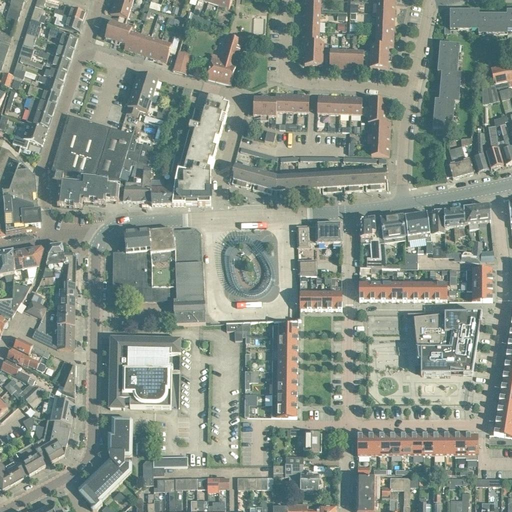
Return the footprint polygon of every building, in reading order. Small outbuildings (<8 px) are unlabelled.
[(22,10),(25,0),(13,0),(11,6),(22,10)] [(60,4),(49,0),(38,0),(35,9),(43,12),(43,11),(46,3),(59,8),(60,4)] [(134,1),(131,0),(115,0),(114,6),(131,11),(134,1)] [(232,0),(219,0),(218,7),(229,11),(232,0)] [(321,13),(321,2),(303,1),(303,12),(321,13)] [(149,10),(160,13),(161,7),(151,4),(149,10)] [(395,16),(395,5),(377,5),(377,16),(395,16)] [(18,24),(22,10),(11,6),(7,20),(18,24)] [(131,11),(114,6),(111,16),(128,21),(131,11)] [(84,24),(87,14),(66,8),(64,13),(56,10),(54,15),(58,16),(68,20),(84,24)] [(45,12),(43,11),(43,12),(35,9),(32,21),(39,23),(41,16),(43,17),(45,12)] [(320,24),(321,13),(303,12),(302,23),(320,24)] [(459,18),(459,12),(451,12),(450,16),(451,32),(465,32),(465,15),(461,15),(461,18),(459,18)] [(479,32),(479,16),(479,12),(470,12),(470,18),(468,18),(468,15),(465,15),(465,32),(479,32)] [(80,34),(84,24),(68,20),(58,16),(55,26),(80,34)] [(201,25),(203,20),(193,16),(192,21),(191,22),(201,25)] [(394,27),(395,16),(377,16),(377,27),(394,27)] [(493,36),(493,19),(489,19),(489,22),(487,22),(487,16),(479,16),(479,32),(479,36),(493,36)] [(507,32),(507,16),(499,16),(498,22),(496,22),(496,19),(493,19),(493,36),(507,36),(507,32)] [(213,23),(203,20),(201,25),(211,28),(213,23)] [(39,35),(41,29),(43,24),(39,23),(32,21),(27,35),(36,38),(37,38),(43,42),(45,38),(39,35)] [(130,34),(131,34),(132,29),(125,27),(127,23),(119,21),(117,25),(111,23),(105,40),(115,43),(114,46),(117,47),(117,44),(126,46),(130,34)] [(320,35),(320,24),(302,23),(302,34),(320,35)] [(337,25),(337,31),(337,35),(342,35),(342,31),(346,31),(347,26),(337,25)] [(394,38),(394,27),(377,27),(376,37),(394,38)] [(74,52),(78,41),(63,36),(64,34),(52,30),(49,37),(62,41),(60,47),(74,52)] [(11,45),(13,38),(0,33),(0,41),(1,42),(11,45)] [(142,37),(131,34),(130,34),(126,46),(125,51),(136,55),(142,37)] [(320,45),(320,35),(302,34),(301,45),(306,46),(320,46),(320,45)] [(33,50),(36,38),(27,35),(23,47),(33,50)] [(147,58),(152,41),(142,37),(136,55),(147,58)] [(393,49),(394,38),(376,37),(376,47),(376,49),(389,49),(393,49)] [(227,38),(224,47),(221,58),(212,56),(211,60),(212,61),(207,79),(206,79),(206,81),(231,88),(231,87),(237,67),(236,67),(243,43),(244,43),(227,38)] [(157,61),(163,44),(152,41),(147,58),(157,61)] [(0,62),(4,64),(10,48),(0,44),(0,62)] [(167,64),(170,54),(172,47),(163,44),(157,61),(167,64)] [(328,45),(324,45),(320,45),(320,46),(306,46),(305,54),(303,54),(302,56),(328,57),(328,45)] [(460,46),(450,46),(440,45),(439,54),(445,54),(445,56),(442,56),(442,59),(459,61),(460,46)] [(34,50),(33,50),(23,47),(19,59),(30,62),(32,57),(34,50)] [(71,63),(74,52),(60,47),(56,58),(71,63)] [(388,58),(389,49),(376,49),(376,47),(371,47),(371,53),(366,53),(366,58),(391,59),(391,58),(388,58)] [(179,52),(174,70),(174,73),(186,76),(192,55),(179,52)] [(71,63),(56,58),(40,53),(38,58),(54,64),(52,70),(67,75),(71,63)] [(330,53),(330,70),(341,71),(341,53),(330,53)] [(341,53),(341,71),(352,71),(353,54),(341,53)] [(353,54),(352,71),(363,72),(364,54),(353,54)] [(328,61),(328,57),(302,56),(302,57),(305,57),(305,67),(323,68),(323,61),(328,61)] [(391,61),(391,59),(366,58),(366,63),(370,63),(370,70),(388,71),(388,61),(391,61)] [(44,67),(30,62),(19,59),(18,63),(42,71),(44,67)] [(457,75),(459,61),(442,59),(441,63),(444,63),(444,65),(438,65),(438,74),(442,74),(457,75)] [(508,84),(511,82),(511,65),(491,70),(494,86),(508,84)] [(40,78),(23,72),(16,70),(13,77),(12,81),(14,82),(21,84),(23,78),(38,83),(40,78)] [(63,86),(67,75),(52,70),(49,81),(63,86)] [(461,76),(457,75),(442,74),(441,82),(446,83),(446,85),(444,84),(443,88),(460,90),(461,76)] [(9,89),(13,77),(5,75),(1,86),(9,89)] [(159,82),(139,75),(135,87),(155,93),(159,82)] [(63,86),(49,81),(40,78),(38,83),(47,86),(45,92),(59,97),(63,86)] [(19,91),(21,84),(14,82),(12,89),(19,91)] [(499,103),(496,91),(494,86),(490,87),(493,105),(499,103)] [(155,93),(135,87),(131,98),(151,104),(155,93)] [(493,105),(490,87),(482,90),(483,107),(493,105)] [(56,108),(59,97),(45,92),(31,88),(28,97),(34,99),(36,95),(43,97),(41,103),(56,108)] [(459,104),(460,90),(443,88),(443,92),(446,92),(445,94),(440,93),(439,102),(455,104),(459,104)] [(189,103),(192,93),(192,92),(184,90),(181,101),(189,103)] [(287,114),(287,97),(276,96),(276,101),(277,101),(276,114),(287,114)] [(225,101),(209,97),(205,113),(201,112),(198,121),(192,119),(183,155),(178,173),(177,177),(174,189),(172,207),(172,208),(186,208),(186,207),(198,207),(198,208),(211,208),(211,173),(211,172),(213,163),(214,163),(217,150),(220,141),(223,128),(226,119),(229,106),(224,104),(225,101)] [(265,123),(266,98),(264,97),(264,100),(254,100),(254,118),(261,118),(260,123),(265,123)] [(298,115),(298,97),(287,97),(287,114),(298,115)] [(309,98),(298,97),(298,115),(308,115),(309,98)] [(148,115),(151,104),(131,98),(128,109),(126,115),(138,119),(140,113),(148,115)] [(277,101),(276,101),(267,100),(267,98),(266,98),(265,123),(269,123),(269,118),(276,119),(276,114),(277,101)] [(329,116),(330,99),(318,98),(317,115),(329,116)] [(340,116),(341,99),(330,99),(329,116),(340,116)] [(351,117),(351,99),(341,99),(340,116),(351,117)] [(362,117),(362,100),(351,99),(351,117),(362,117)] [(52,119),(56,108),(41,103),(32,100),(28,111),(30,112),(52,119)] [(454,118),(455,104),(439,102),(435,101),(435,110),(440,111),(440,113),(437,112),(437,116),(454,118)] [(387,103),(369,103),(369,110),(364,110),(364,113),(389,115),(389,113),(387,113),(387,103)] [(48,130),(52,119),(30,112),(26,123),(39,127),(48,130)] [(389,116),(389,115),(364,113),(364,117),(369,118),(369,125),(374,126),(374,124),(386,125),(387,116),(389,116)] [(452,131),(454,118),(437,116),(437,120),(439,120),(439,122),(434,121),(433,130),(437,130),(452,131)] [(0,123),(0,130),(5,132),(9,119),(2,117),(0,123)] [(93,152),(102,127),(68,117),(51,175),(55,177),(53,185),(53,184),(60,186),(58,208),(82,211),(83,204),(87,179),(93,152)] [(391,125),(386,125),(374,124),(374,126),(373,135),(390,136),(391,125)] [(48,132),(38,129),(29,126),(24,141),(15,138),(13,145),(27,150),(29,143),(43,148),(48,132)] [(511,165),(511,147),(509,137),(506,126),(500,128),(503,138),(507,150),(502,152),(506,167),(511,165)] [(95,181),(110,129),(102,127),(93,152),(87,179),(83,204),(106,207),(106,203),(105,203),(108,183),(95,181)] [(504,168),(501,158),(499,151),(496,139),(495,128),(488,129),(489,139),(492,152),(486,154),(491,171),(504,168)] [(119,198),(124,199),(128,183),(120,181),(133,136),(110,129),(95,181),(108,183),(105,203),(106,203),(118,204),(119,204),(120,204),(121,201),(119,200),(119,198)] [(159,153),(159,150),(162,143),(158,142),(158,139),(154,138),(154,136),(134,130),(133,136),(120,181),(128,183),(124,199),(123,204),(152,204),(152,194),(143,194),(144,173),(145,169),(147,169),(151,154),(160,157),(161,153),(159,153)] [(267,134),(265,143),(274,145),(276,136),(267,134)] [(390,148),(390,136),(373,135),(373,147),(390,148)] [(489,172),(486,162),(484,155),(484,144),(483,136),(477,136),(477,144),(478,158),(473,159),(478,175),(489,172)] [(460,140),(462,148),(472,146),(471,138),(460,140)] [(389,158),(390,148),(373,147),(372,158),(389,158)] [(474,175),(471,165),(470,160),(466,162),(462,149),(455,151),(463,178),(474,175)] [(36,184),(35,184),(33,180),(34,180),(9,152),(2,150),(0,154),(0,194),(3,195),(3,202),(5,210),(6,238),(37,232),(36,232),(35,232),(35,229),(41,229),(40,216),(39,216),(36,184)] [(463,178),(455,151),(450,152),(453,165),(443,168),(447,180),(452,178),(453,181),(463,178)] [(157,172),(160,157),(151,154),(147,169),(157,172)] [(178,173),(183,155),(175,154),(170,175),(171,175),(170,180),(170,189),(166,189),(165,208),(172,207),(174,189),(177,177),(178,173)] [(386,182),(386,173),(279,179),(277,179),(276,179),(235,168),(233,176),(232,176),(229,186),(271,197),(274,189),(276,189),(279,189),(280,198),(388,192),(387,182),(386,182)] [(165,208),(166,189),(164,189),(150,188),(151,176),(149,176),(149,173),(144,173),(143,194),(152,194),(152,204),(152,208),(165,208)] [(477,209),(478,226),(491,225),(489,207),(488,207),(489,208),(477,209)] [(478,226),(477,209),(464,211),(465,227),(469,227),(470,232),(479,231),(478,226)] [(463,228),(462,212),(461,212),(461,211),(456,211),(457,213),(450,213),(450,212),(445,213),(446,214),(444,214),(444,231),(450,230),(454,229),(455,242),(458,242),(457,240),(460,240),(459,238),(464,237),(463,228)] [(444,231),(444,214),(444,212),(432,213),(432,214),(433,235),(444,235),(444,231)] [(416,217),(419,241),(420,241),(419,236),(429,235),(430,235),(427,215),(426,215),(416,217)] [(419,241),(416,217),(406,218),(405,218),(408,243),(409,243),(419,241)] [(405,240),(403,218),(381,221),(375,222),(376,233),(378,232),(379,246),(395,244),(395,241),(405,240)] [(376,233),(375,222),(375,221),(363,222),(361,225),(360,246),(370,246),(371,261),(381,261),(379,246),(378,232),(376,233)] [(310,250),(310,245),(317,245),(317,246),(343,245),(342,228),(340,226),(318,227),(316,229),(309,229),(297,229),(298,251),(310,250)] [(176,253),(174,235),(174,231),(124,235),(125,246),(126,257),(151,254),(151,256),(176,253)] [(200,236),(195,232),(178,233),(178,235),(174,235),(176,253),(178,304),(174,303),(175,328),(206,326),(203,266),(201,266),(200,236)] [(474,244),(472,258),(481,258),(481,254),(482,245),(474,244)] [(178,304),(176,253),(151,256),(151,254),(126,257),(125,246),(122,247),(122,255),(118,255),(117,271),(113,271),(113,298),(134,299),(134,302),(174,303),(178,304)] [(65,265),(64,256),(63,247),(51,248),(44,277),(42,281),(55,280),(55,276),(64,274),(65,265)] [(41,250),(22,253),(25,272),(21,272),(23,282),(23,284),(25,283),(25,281),(29,280),(27,271),(39,269),(44,252),(41,250)] [(26,299),(31,288),(20,288),(20,283),(23,282),(21,272),(25,272),(22,253),(14,254),(15,277),(14,277),(14,283),(13,302),(13,311),(16,313),(26,299)] [(15,277),(14,254),(0,256),(0,278),(5,278),(7,284),(14,283),(14,277),(15,277)] [(73,256),(64,256),(65,265),(63,286),(76,286),(76,260),(73,256)] [(418,266),(418,256),(406,256),(406,266),(418,266)] [(472,258),(460,257),(462,258),(461,263),(459,263),(459,264),(480,266),(480,265),(480,264),(481,258),(472,258)] [(298,263),(299,277),(317,276),(317,263),(298,263)] [(472,273),(472,283),(493,283),(493,282),(492,282),(492,273),(493,273),(493,272),(472,272),(472,273)] [(360,285),(360,304),(360,303),(370,303),(370,304),(371,304),(371,283),(370,283),(370,285),(360,285)] [(382,304),(382,283),(371,283),(371,304),(371,303),(381,303),(381,304),(382,304)] [(392,304),(392,285),(382,285),(382,283),(382,304),(382,303),(392,303),(392,304)] [(392,285),(392,304),(393,304),(393,303),(403,303),(403,304),(403,283),(403,285),(392,285)] [(403,283),(403,304),(404,304),(404,303),(414,303),(414,304),(414,283),(403,283)] [(415,283),(414,283),(414,304),(414,303),(424,303),(424,304),(425,304),(425,285),(415,285),(415,283)] [(493,283),(472,283),(472,293),(493,293),(492,293),(492,283),(493,283)] [(436,304),(436,285),(425,285),(425,304),(425,303),(435,303),(435,304),(436,304)] [(436,285),(436,304),(436,303),(446,303),(446,304),(447,304),(447,285),(446,285),(436,285)] [(76,293),(76,286),(63,286),(60,286),(60,295),(60,310),(75,310),(75,301),(77,301),(78,293),(76,293)] [(472,303),(472,304),(493,304),(493,303),(492,303),(492,293),(493,293),(472,293),(472,303)] [(311,313),(311,295),(301,295),(301,294),(300,294),(300,314),(301,314),(301,313),(311,313)] [(341,295),(331,295),(331,313),(332,313),(341,313),(342,313),(342,294),(341,294),(341,295)] [(321,313),(321,295),(311,295),(311,313),(321,313)] [(331,313),(331,295),(321,295),(321,313),(322,313),(331,313)] [(37,318),(42,307),(45,302),(34,297),(31,302),(37,305),(31,315),(37,318)] [(13,311),(13,302),(0,301),(0,314),(10,319),(12,320),(16,313),(13,311)] [(31,315),(37,305),(31,302),(26,313),(31,315)] [(47,310),(42,307),(37,318),(42,320),(47,310)] [(74,352),(75,310),(60,310),(58,310),(58,340),(54,340),(37,332),(37,331),(33,340),(57,352),(74,352)] [(482,317),(458,317),(445,317),(442,317),(408,317),(417,317),(417,321),(414,322),(414,325),(415,325),(418,355),(417,355),(418,364),(419,364),(419,363),(421,363),(421,378),(472,378),(482,317)] [(7,325),(8,324),(0,319),(0,341),(0,340),(2,334),(5,329),(7,329),(8,326),(7,325)] [(227,334),(243,333),(243,325),(226,326),(227,334)] [(273,340),(298,340),(298,329),(298,328),(273,328),(273,329),(273,340)] [(164,356),(181,357),(181,341),(114,339),(114,362),(115,362),(115,374),(110,374),(109,404),(111,404),(111,408),(109,408),(109,409),(110,409),(110,411),(112,411),(112,410),(123,410),(123,411),(125,411),(125,408),(130,408),(130,410),(171,411),(172,375),(163,375),(164,356)] [(50,355),(19,340),(14,349),(29,357),(31,353),(48,361),(50,355)] [(298,340),(273,340),(273,351),(298,351),(298,341),(298,340)] [(39,364),(13,351),(8,361),(27,370),(28,368),(42,374),(44,373),(46,370),(45,367),(39,364)] [(298,363),(298,362),(297,362),(298,352),(298,351),(273,351),(273,352),(278,352),(278,362),(273,362),(273,363),(298,363)] [(20,374),(22,370),(15,367),(7,362),(1,372),(10,376),(28,385),(30,386),(33,388),(35,382),(31,380),(20,374)] [(298,363),(273,363),(273,374),(298,374),(297,374),(297,363),(298,363)] [(76,368),(74,367),(70,376),(65,389),(61,401),(72,407),(75,401),(76,368)] [(511,370),(505,369),(505,370),(503,380),(511,381),(511,370)] [(298,374),(273,374),(272,385),(298,386),(298,385),(297,385),(297,375),(298,375),(298,374)] [(511,381),(503,380),(503,381),(502,391),(501,391),(501,392),(511,393),(511,381)] [(8,393),(13,388),(12,387),(10,385),(5,389),(8,393)] [(297,397),(297,386),(298,386),(272,385),(272,397),(297,397)] [(24,391),(19,395),(22,398),(23,399),(30,391),(38,399),(44,393),(33,388),(30,386),(24,391)] [(61,401),(65,389),(60,387),(55,398),(61,401)] [(19,395),(13,388),(8,393),(12,397),(13,395),(19,401),(22,398),(19,395)] [(511,404),(511,393),(501,392),(500,402),(499,402),(499,403),(511,404)] [(75,408),(72,407),(61,401),(55,398),(50,396),(46,416),(53,417),(51,423),(48,422),(48,423),(66,427),(71,428),(75,408)] [(297,397),(272,397),(272,408),(297,408),(297,397),(297,398),(297,397)] [(0,418),(8,411),(2,403),(0,401),(0,418)] [(511,416),(511,404),(499,403),(500,403),(498,414),(497,414),(511,416)] [(297,420),(297,409),(297,408),(272,408),(272,419),(271,419),(271,420),(297,420)] [(511,427),(511,416),(497,414),(498,415),(496,425),(511,427)] [(33,428),(29,420),(23,423),(29,434),(33,431),(33,428)] [(132,457),(133,423),(131,421),(111,421),(109,423),(108,453),(110,455),(110,456),(110,461),(110,462),(80,491),(79,494),(92,508),(91,508),(91,511),(92,511),(97,511),(103,507),(103,504),(102,503),(132,474),(132,466),(130,464),(129,464),(129,460),(130,459),(132,457)] [(66,450),(70,432),(66,431),(66,427),(48,423),(46,429),(38,427),(36,435),(41,443),(36,445),(36,444),(35,445),(43,459),(47,456),(52,465),(65,457),(61,451),(64,449),(66,450)] [(511,427),(496,425),(496,426),(494,436),(494,437),(511,439),(511,427)] [(309,454),(319,455),(319,454),(319,452),(321,452),(321,448),(319,448),(319,442),(321,442),(322,436),(304,435),(304,436),(305,436),(304,454),(306,454),(306,456),(309,456),(309,454)] [(380,458),(391,458),(391,437),(390,437),(390,438),(381,438),(380,438),(380,458)] [(391,437),(391,458),(402,458),(402,437),(401,437),(401,438),(391,438),(391,437)] [(402,458),(413,458),(412,437),(412,438),(402,438),(402,437),(402,458)] [(413,458),(423,458),(423,437),(423,438),(413,438),(413,437),(412,437),(413,458)] [(423,458),(434,458),(434,437),(434,438),(424,438),(424,437),(423,437),(423,458)] [(434,437),(434,458),(445,458),(445,437),(444,437),(444,438),(435,438),(435,437),(434,437)] [(445,437),(445,458),(455,458),(455,460),(456,460),(456,437),(455,437),(455,438),(445,438),(445,437)] [(456,437),(456,460),(466,460),(466,462),(467,462),(466,437),(456,438),(456,437)] [(466,437),(467,462),(477,462),(477,463),(478,463),(478,437),(477,437),(467,437),(466,437)] [(369,458),(369,438),(359,438),(358,438),(358,458),(359,458),(369,458)] [(369,438),(369,458),(380,458),(380,438),(370,438),(369,438)] [(0,463),(0,462),(0,489),(3,493),(24,481),(23,479),(28,476),(29,478),(46,468),(41,460),(43,459),(35,445),(14,456),(17,462),(12,464),(6,470),(0,464),(0,463)] [(153,469),(164,469),(188,469),(188,459),(153,459),(153,469)] [(303,473),(303,467),(286,466),(287,479),(292,479),(292,473),(303,473)] [(285,480),(285,468),(273,468),(273,480),(274,480),(285,480)] [(164,478),(164,469),(153,469),(153,479),(164,478)] [(318,492),(319,477),(311,476),(311,474),(306,473),(306,476),(301,476),(301,492),(304,492),(304,493),(309,493),(311,492),(318,492)] [(229,480),(218,481),(218,491),(230,491),(229,480)] [(250,492),(250,480),(238,480),(238,492),(250,492)] [(262,492),(262,480),(250,480),(250,492),(262,492)] [(274,492),(274,480),(273,480),(262,480),(262,492),(274,492)] [(377,487),(377,480),(358,480),(357,498),(376,498),(376,491),(377,487)] [(403,493),(404,481),(391,480),(390,490),(390,493),(397,493),(403,493)] [(409,511),(410,486),(419,486),(419,480),(404,480),(404,481),(403,493),(404,493),(403,511),(409,511)] [(175,492),(175,481),(164,481),(165,489),(165,494),(169,494),(175,494),(175,492)] [(186,491),(186,481),(175,481),(175,492),(186,491)] [(197,491),(197,481),(186,481),(186,491),(197,491)] [(208,491),(208,481),(197,481),(197,491),(208,491)] [(218,491),(218,481),(208,481),(208,491),(208,495),(218,495),(218,491)] [(488,490),(489,481),(476,481),(475,490),(488,490)] [(502,490),(502,482),(489,481),(488,490),(502,490)] [(396,511),(397,502),(397,493),(390,493),(390,494),(390,498),(390,502),(390,503),(389,511),(396,511)] [(430,504),(434,504),(440,504),(440,493),(430,493),(430,504)] [(376,505),(376,498),(357,498),(357,511),(376,511),(376,510),(378,510),(378,505),(376,505)] [(142,511),(143,504),(139,500),(133,506),(137,510),(136,511),(142,511)]
